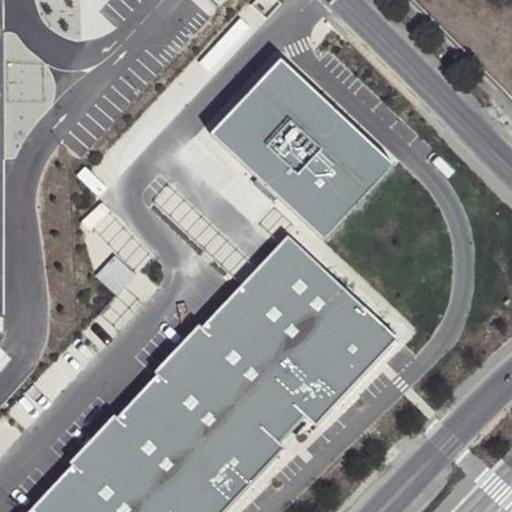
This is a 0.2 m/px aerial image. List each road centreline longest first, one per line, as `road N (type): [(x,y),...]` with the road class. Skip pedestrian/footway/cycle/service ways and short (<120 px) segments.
road 1 (residential): [(478,140),(341,0)]
road 2 (tertiary): [(487,398),(378,511)]
